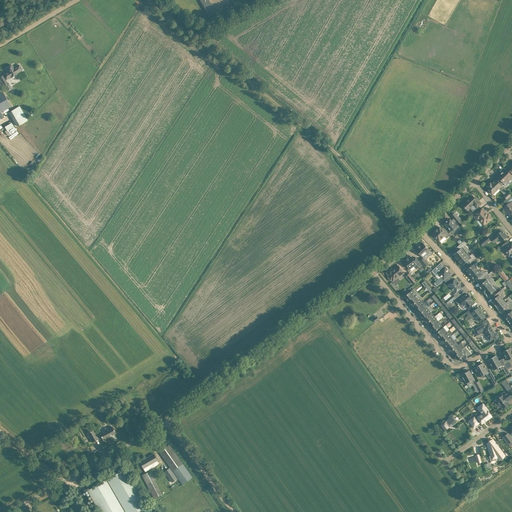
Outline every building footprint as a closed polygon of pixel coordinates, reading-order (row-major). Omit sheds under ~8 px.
[(200,0),(211,19),(217,15),(208,0),(200,0)] [(422,18),(417,26),(422,29),(427,20),(422,18)] [(6,72),(3,75),(5,79),(6,80),(11,77),(17,74),(17,73),(22,70),(19,65),(14,68),(12,65),(6,69),(8,72),(7,73),(6,72)] [(3,75),(0,76),(0,77),(3,84),(5,86),(8,91),(12,89),(8,83),(8,84),(6,80),(5,79),(3,75)] [(0,112),(11,106),(2,91),(0,92),(0,112)] [(501,174),(498,177),(499,178),(501,181),(503,182),(504,183),(506,186),(509,183),(507,181),(511,176),(511,175),(509,172),(505,169),(502,172),(503,172),(501,174)] [(491,182),(486,187),(493,194),(497,191),(499,189),(502,186),(501,186),(500,184),(499,183),(496,180),(496,179),(492,183),(491,182)] [(504,195),(503,196),(507,200),(511,195),(508,192),(504,195)] [(475,198),(472,195),(466,202),(465,202),(463,204),(462,205),(467,210),(473,205),(476,208),(481,204),(476,198),(475,198)] [(511,195),(511,196),(511,195),(507,200),(505,202),(507,205),(503,208),(506,213),(508,212),(509,213),(509,214),(511,217),(511,215),(511,201),(511,195)] [(487,223),(488,222),(492,219),(489,214),(487,216),(485,213),(486,213),(483,209),(475,214),(476,215),(474,216),(478,220),(479,219),(484,225),(487,223)] [(455,213),(452,215),(455,220),(459,225),(462,222),(458,217),(455,213)] [(445,222),(444,223),(450,230),(453,227),(455,230),(455,229),(458,232),(462,229),(456,222),(454,224),(450,218),(447,220),(447,219),(445,221),(445,222)] [(433,233),(435,236),(434,236),(436,239),(437,238),(439,240),(444,236),(446,239),(451,235),(445,229),(443,231),(439,227),(433,233)] [(508,237),(504,232),(503,233),(501,231),(496,235),(492,239),(495,242),(499,239),(501,242),(504,240),(508,237)] [(487,236),(479,242),(483,246),(490,240),(487,236)] [(457,259),(458,260),(467,252),(463,247),(467,244),(464,241),(457,247),(460,250),(453,255),(455,257),(454,257),(456,260),(457,259)] [(508,241),(504,244),(501,246),(509,256),(511,253),(511,241),(511,242),(510,243),(508,241)] [(415,250),(422,257),(430,250),(426,246),(426,245),(426,244),(425,243),(424,243),(423,243),(415,250)] [(467,252),(458,260),(459,261),(458,262),(460,264),(461,264),(462,265),(469,260),(470,263),(476,258),(472,254),(470,256),(467,252)] [(417,269),(422,265),(416,257),(413,259),(410,255),(403,260),(410,269),(414,266),(417,269)] [(429,264),(423,258),(420,261),(425,267),(429,264)] [(470,275),(471,276),(479,269),(474,264),(478,260),(476,258),(470,263),(472,265),(466,270),(468,273),(467,273),(469,276),(470,275)] [(388,277),(391,280),(392,280),(393,281),(404,273),(398,265),(394,269),(392,270),(391,269),(386,273),(389,276),(388,277)] [(447,277),(450,274),(451,273),(445,267),(441,270),(437,266),(431,271),(436,276),(438,274),(441,277),(434,283),(437,287),(447,277)] [(479,269),(471,276),(470,277),(472,279),(473,278),(475,281),(480,277),(481,280),(488,274),(486,271),(485,272),(484,271),(483,271),(482,271),(481,272),(479,269)] [(503,271),(500,274),(506,281),(509,278),(503,271)] [(409,273),(406,276),(412,284),(416,281),(409,273)] [(483,291),(491,285),(488,280),(491,277),(488,274),(481,280),(483,282),(479,285),(480,286),(480,287),(481,288),(482,289),(483,291)] [(462,288),(459,285),(458,283),(458,282),(456,279),(448,285),(450,288),(450,289),(450,290),(451,291),(452,291),(453,291),(455,293),(462,288)] [(491,285),(483,291),(485,293),(485,294),(486,295),(487,296),(488,296),(492,293),(494,295),(501,289),(499,287),(498,288),(497,287),(496,286),(495,286),(494,287),(493,287),(491,285)] [(494,304),(496,306),(504,300),(502,297),(503,296),(503,295),(503,294),(503,293),(504,292),(501,289),(494,295),(496,298),(492,301),(492,302),(491,302),(493,305),(494,304)] [(404,296),(408,301),(416,294),(412,290),(404,296)] [(456,298),(454,299),(458,304),(461,302),(465,305),(467,307),(473,303),(471,300),(472,299),(470,296),(471,296),(469,293),(468,294),(467,293),(463,297),(460,294),(456,298)] [(416,294),(408,301),(412,305),(420,299),(416,294)] [(450,302),(454,299),(456,298),(453,294),(446,300),(445,301),(444,302),(443,302),(446,306),(446,305),(447,305),(448,304),(450,302)] [(420,299),(412,305),(416,310),(423,303),(420,299)] [(504,300),(496,306),(498,309),(497,309),(499,312),(500,311),(500,312),(505,308),(507,311),(507,310),(511,306),(511,303),(510,301),(508,301),(506,303),(504,300)] [(423,303),(416,310),(419,314),(427,308),(429,306),(430,305),(427,301),(425,302),(423,303)] [(471,308),(466,313),(468,316),(471,319),(473,319),(475,317),(479,321),(485,316),(481,311),(482,311),(479,307),(477,309),(474,311),(471,308)] [(427,308),(419,314),(423,319),(431,312),(427,308)] [(431,312),(423,319),(427,323),(435,317),(431,312)] [(435,317),(427,323),(431,328),(438,321),(441,319),(437,315),(435,317)] [(438,321),(431,328),(434,332),(442,326),(438,321)] [(473,330),(477,336),(484,332),(490,341),(494,338),(496,339),(498,338),(498,335),(497,333),(495,333),(489,323),(486,325),(485,324),(483,325),(483,324),(473,330)] [(436,333),(439,338),(447,332),(443,327),(436,333)] [(447,332),(439,338),(443,342),(451,336),(447,332)] [(451,336),(443,342),(447,347),(454,341),(451,336)] [(454,341),(447,347),(451,351),(458,345),(454,341)] [(458,345),(451,351),(454,356),(462,349),(465,347),(461,342),(458,345)] [(462,349),(454,356),(458,360),(465,354),(467,356),(470,353),(465,347),(462,349)] [(506,349),(502,352),(505,357),(502,359),(508,369),(511,366),(511,364),(511,362),(511,361),(511,359),(511,358),(511,357),(511,349),(511,347),(510,348),(510,347),(506,349)] [(488,360),(494,370),(500,367),(501,370),(506,367),(502,359),(499,361),(496,355),(488,360)] [(476,373),(479,377),(480,376),(480,377),(481,376),(482,377),(484,376),(484,374),(486,373),(489,378),(490,377),(494,384),(495,386),(498,384),(492,373),(489,374),(486,368),(484,365),(483,363),(479,365),(478,364),(476,366),(476,367),(475,367),(477,372),(476,373)] [(472,382),(471,381),(474,379),(469,370),(461,375),(462,376),(461,376),(463,380),(464,379),(466,383),(467,383),(468,384),(472,382)] [(476,383),(474,383),(479,391),(483,389),(479,381),(476,383)] [(501,406),(503,408),(504,407),(505,408),(508,405),(509,403),(508,401),(511,398),(511,396),(509,392),(506,394),(505,393),(503,394),(502,393),(498,396),(499,397),(496,399),(498,402),(496,404),(499,408),(501,406)] [(118,399),(116,400),(119,405),(121,404),(123,407),(126,405),(121,398),(118,399)] [(469,421),(474,427),(479,423),(479,422),(480,421),(482,424),(492,416),(487,410),(488,410),(483,403),(477,408),(482,414),(477,417),(477,418),(476,419),(474,417),(469,421)] [(446,420),(439,425),(443,431),(450,427),(449,426),(452,423),(453,425),(457,422),(453,416),(446,420)] [(93,430),(87,433),(92,442),(98,439),(98,438),(100,437),(101,437),(103,440),(116,433),(113,427),(109,429),(105,428),(104,432),(96,436),(93,430)] [(511,438),(508,433),(503,437),(508,443),(510,446),(511,444),(511,441),(511,440),(511,438)] [(491,443),(487,444),(491,456),(490,456),(491,461),(496,460),(495,459),(499,458),(500,459),(505,456),(496,444),(495,445),(494,442),(493,440),(490,442),(491,443)] [(169,445),(159,452),(173,471),(180,481),(182,484),(192,477),(183,464),(169,445)] [(158,461),(156,458),(154,454),(139,462),(144,469),(158,461)] [(99,511),(150,511),(125,469),(87,490),(99,511)] [(176,478),(169,469),(164,472),(171,482),(176,478)] [(150,471),(142,475),(147,484),(155,480),(150,471)]
